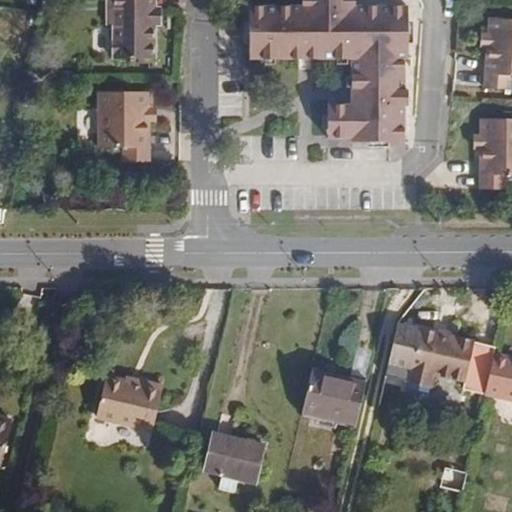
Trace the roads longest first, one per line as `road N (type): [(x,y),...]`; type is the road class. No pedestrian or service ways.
road 1 (residential): [(204,176),(418,166),(427,153),(433,0)]
road 2 (primary): [(511,252),(205,252)]
road 3 (primary): [(205,252),(0,254)]
road 4 (residential): [(204,176),(209,0)]
